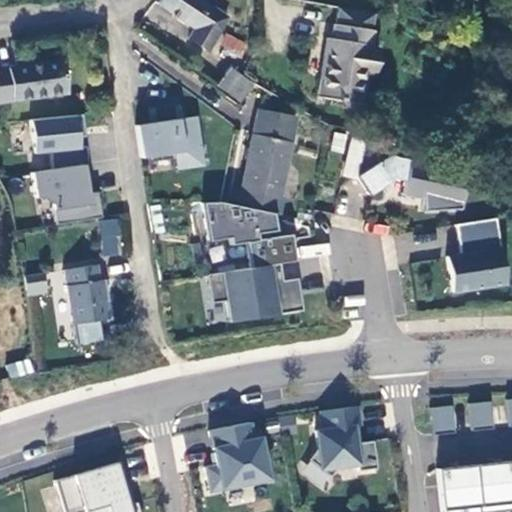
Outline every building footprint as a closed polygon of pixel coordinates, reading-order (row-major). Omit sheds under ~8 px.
[(160,0),(157,4),(193,28),(188,39),(208,52),(228,19),(201,0),(160,0)] [(339,8),(336,24),(372,30),(374,14),(339,8)] [(326,38),(317,96),(362,103),(366,73),(369,49),(372,30),(336,24),(333,24),(331,38),(326,38)] [(245,47),(226,36),(221,42),(241,54),(245,47)] [(377,50),(369,49),(366,73),(374,74),(377,50)] [(61,59),(0,68),(0,101),(66,92),(61,59)] [(239,101),(251,83),(239,74),(229,68),(218,85),(239,101)] [(239,189),(234,208),(272,215),(278,217),(282,198),(278,197),(296,117),(258,109),(241,189),(239,189)] [(83,161),(86,160),(84,143),(78,144),(77,134),(83,134),(81,113),(28,117),(32,150),(49,149),(51,165),(83,161)] [(134,131),(139,163),(173,158),(175,174),(201,170),(194,122),(134,131)] [(335,131),(331,151),(343,153),(347,134),(335,131)] [(355,178),(365,141),(351,138),(342,174),(355,178)] [(51,201),(55,222),(100,216),(96,190),(88,191),(83,161),(51,165),(29,168),(34,194),(41,193),(51,201)] [(401,199),(420,203),(421,216),(458,214),(465,176),(387,161),(356,182),(368,201),(393,184),(404,186),(401,199)] [(272,215),(234,208),(219,204),(200,206),(206,245),(227,241),(228,248),(245,246),(249,273),(279,268),(295,266),(290,238),(256,243),(255,237),(275,234),(272,215)] [(100,256),(120,256),(121,220),(100,220),(100,256)] [(447,261),(453,296),(506,287),(495,222),(456,229),(461,258),(447,261)] [(411,232),(412,251),(457,249),(456,230),(411,232)] [(72,324),(107,319),(104,303),(107,303),(104,280),(99,281),(97,265),(64,270),(72,324)] [(278,288),(282,287),(282,286),(279,268),(249,273),(206,280),(211,309),(227,306),(230,327),(302,315),(298,292),(279,295),(278,288)] [(23,276),(25,291),(45,288),(43,273),(23,276)] [(279,295),(298,292),(297,284),(282,286),(282,287),(278,288),(279,295)] [(31,371),(27,359),(6,365),(9,377),(31,371)] [(492,406),(470,408),(473,436),(495,433),(492,406)] [(453,410),(431,412),(434,440),(456,438),(453,410)] [(378,473),(374,446),(356,449),(354,433),(361,432),(359,412),(320,417),(323,436),(316,437),(319,454),(310,465),(331,482),(339,472),(358,470),(359,476),(378,473)] [(253,443),(250,427),(209,434),(216,469),(205,471),(210,495),(269,483),(260,441),(253,443)] [(127,486),(120,465),(54,484),(62,511),(137,511),(136,506),(127,508),(122,488),(127,486)] [(482,511),(511,511),(511,465),(477,469),(482,511)] [(442,511),(482,511),(477,469),(438,474),(442,511)]
